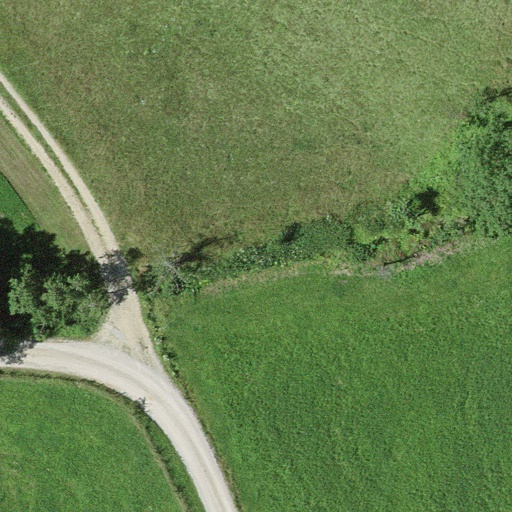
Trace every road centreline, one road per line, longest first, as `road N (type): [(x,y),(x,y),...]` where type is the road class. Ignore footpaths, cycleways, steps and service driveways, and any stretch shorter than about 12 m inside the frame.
road 1 (track): [(137,358),(102,252),(0,96)]
road 2 (track): [(137,358),(215,511)]
road 3 (track): [(0,351),(137,358)]
